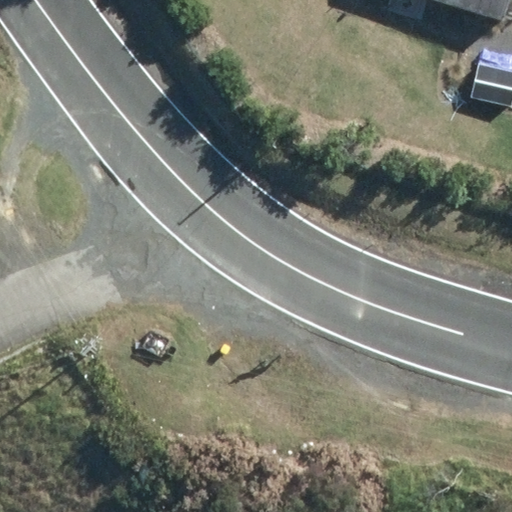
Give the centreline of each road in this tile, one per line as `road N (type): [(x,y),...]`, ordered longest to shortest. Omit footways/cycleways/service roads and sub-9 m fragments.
road 1 (unclassified): [(200,195),(272,251),(359,298),(511,346)]
road 2 (unclassified): [(34,0),(200,195)]
road 3 (unclassified): [(200,195),(79,289),(0,314)]
